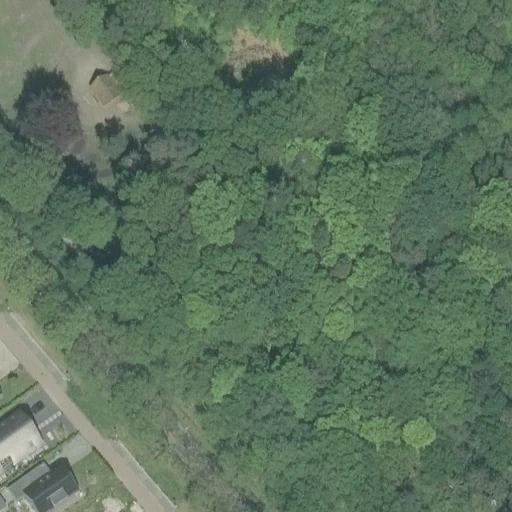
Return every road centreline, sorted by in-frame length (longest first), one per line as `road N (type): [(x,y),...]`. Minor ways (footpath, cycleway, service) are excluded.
road 1 (tertiary): [(240,511),(0,227)]
road 2 (residential): [(0,329),(153,511)]
